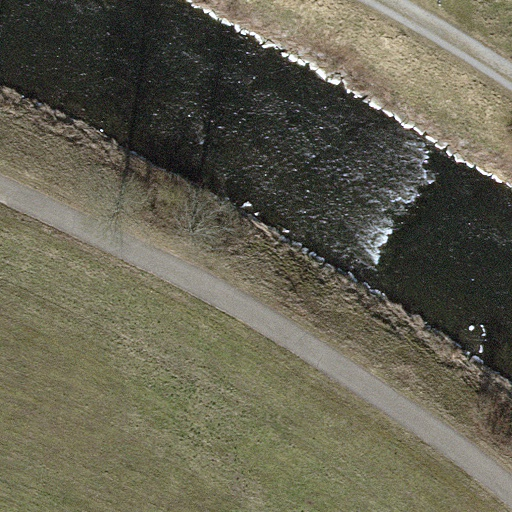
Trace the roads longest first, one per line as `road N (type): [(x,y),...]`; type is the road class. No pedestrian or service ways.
road 1 (track): [(0,186),(209,286),(511,486)]
road 2 (track): [(511,78),(383,0)]
